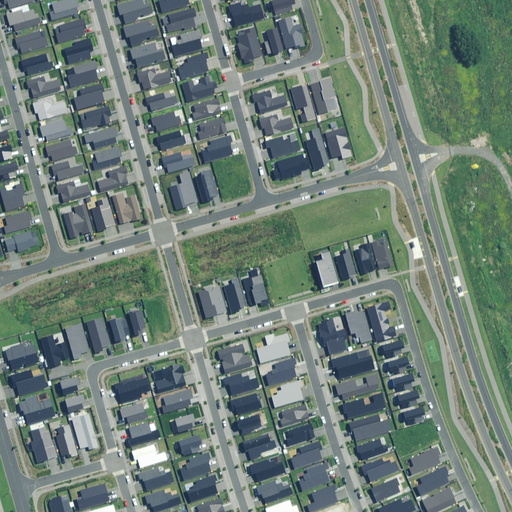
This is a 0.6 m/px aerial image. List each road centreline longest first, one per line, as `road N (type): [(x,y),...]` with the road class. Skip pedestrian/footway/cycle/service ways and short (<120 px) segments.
road 1 (secondary): [(511,498),(452,355),(405,182)]
road 2 (secondary): [(423,180),(463,343),(511,468)]
road 3 (residential): [(384,285),(399,294),(450,453),(478,511)]
road 4 (residential): [(164,231),(96,0)]
road 5 (residential): [(59,261),(0,57)]
road 6 (residential): [(295,311),(360,511)]
road 7 (residential): [(193,339),(97,371),(114,462)]
road 8 (residential): [(245,511),(193,339)]
road 9 (secondary): [(395,147),(353,0)]
road 10 (secondary): [(367,0),(408,134)]
road 11 (residential): [(229,82),(265,202)]
